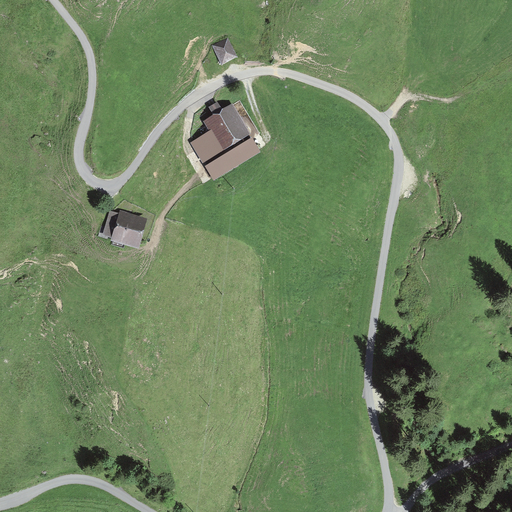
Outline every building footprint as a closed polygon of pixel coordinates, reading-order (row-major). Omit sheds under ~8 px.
[(216,54),(224,73),(238,67),(230,48),(216,54)] [(218,100),(210,105),(216,113),(223,108),(218,100)] [(193,151),(205,169),(251,141),(234,113),(207,129),(213,139),(193,151)] [(210,174),(217,185),(260,159),(253,147),(210,174)] [(126,250),(134,225),(107,216),(99,241),(126,250)]
